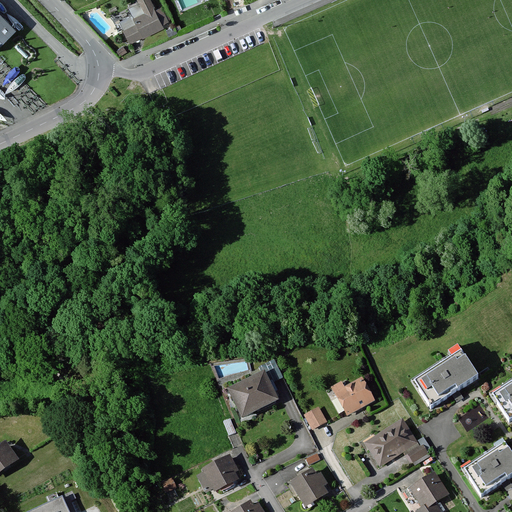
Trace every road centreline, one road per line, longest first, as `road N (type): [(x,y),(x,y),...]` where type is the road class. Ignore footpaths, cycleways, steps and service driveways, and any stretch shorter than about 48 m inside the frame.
road 1 (residential): [(168,59),(304,0)]
road 2 (residential): [(479,511),(423,427),(457,404)]
road 3 (residential): [(99,69),(87,99),(0,144)]
